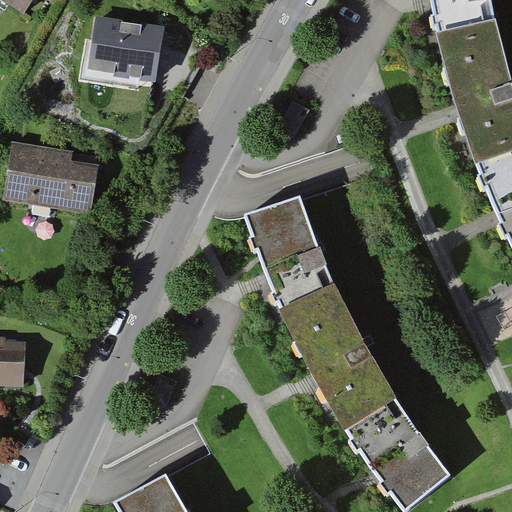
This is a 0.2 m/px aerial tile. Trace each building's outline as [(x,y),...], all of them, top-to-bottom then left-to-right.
[(1,0),(35,20),(47,0),(1,0)] [(489,0),(431,0),(432,3),(437,41),(454,109),(456,114),(488,196),(498,217),(511,248),(511,88),(494,29),(489,0)] [(96,19),(91,43),(87,43),(81,80),(138,91),(139,84),(155,87),(165,31),(96,19)] [(74,152),(10,143),(1,205),(92,218),(99,169),(72,165),(74,152)] [(299,201),(246,219),(269,280),(282,315),(309,370),(315,381),(352,441),(378,478),(401,511),(410,511),(449,480),(396,404),(333,292),(299,201)] [(6,343),(6,338),(0,338),(0,387),(23,388),(25,344),(6,343)] [(186,511),(165,477),(117,504),(121,511),(186,511)]
